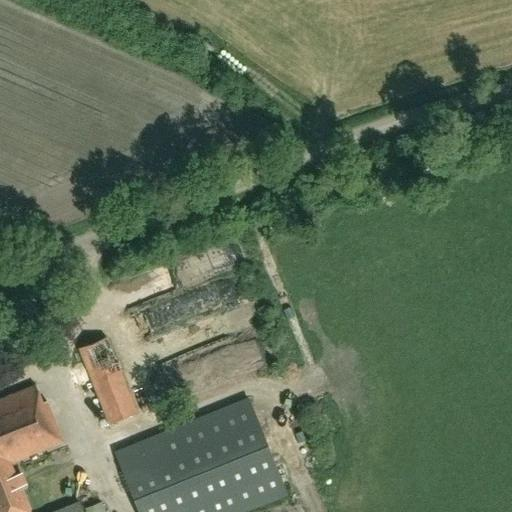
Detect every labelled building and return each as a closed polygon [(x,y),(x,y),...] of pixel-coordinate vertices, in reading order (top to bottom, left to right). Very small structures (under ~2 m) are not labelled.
[(109,423),(136,412),(107,338),(79,349),(109,423)] [(42,403),(35,385),(0,399),(0,496),(6,511),(8,511),(23,506),(10,474),(12,473),(8,463),(62,442),(46,401),(42,403)] [(139,511),(243,511),(287,495),(248,399),(115,452),(139,511)] [(82,511),(82,510),(78,500),(49,511),(82,511)] [(104,511),(101,503),(85,509),(86,511),(104,511)]
